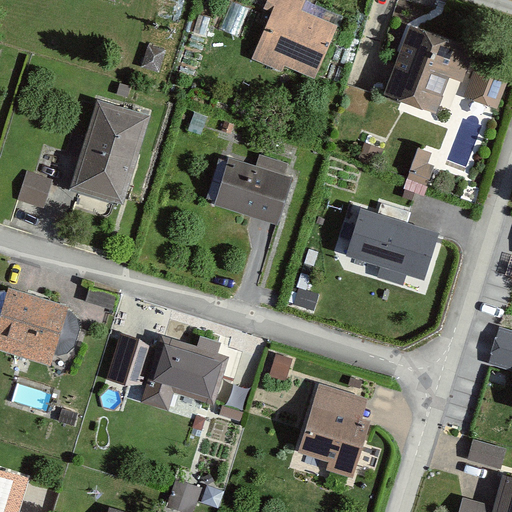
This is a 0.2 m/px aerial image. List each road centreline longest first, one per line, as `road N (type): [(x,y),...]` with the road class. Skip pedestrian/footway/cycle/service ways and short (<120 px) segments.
road 1 (residential): [(439,378),(0,242)]
road 2 (residential): [(511,151),(439,378)]
road 3 (residential): [(439,378),(398,511)]
